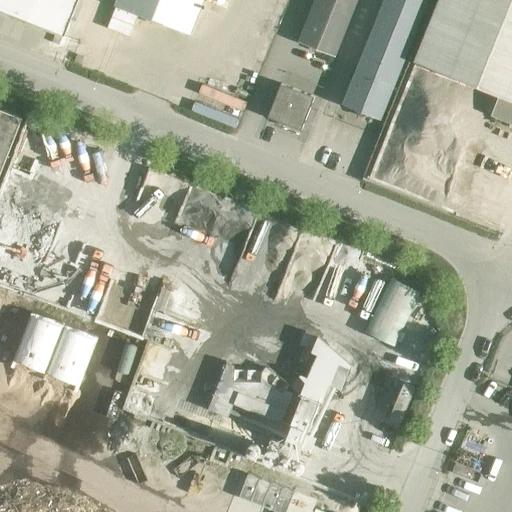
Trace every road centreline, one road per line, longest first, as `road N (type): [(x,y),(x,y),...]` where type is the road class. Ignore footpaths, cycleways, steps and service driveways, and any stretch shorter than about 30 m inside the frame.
road 1 (unclassified): [(411,511),(505,268),(0,75)]
road 2 (unknown): [(414,505),(346,463),(340,428),(351,382),(335,341),(312,326),(235,321)]
road 3 (unknown): [(235,321),(160,262),(95,234),(86,191),(129,125)]
